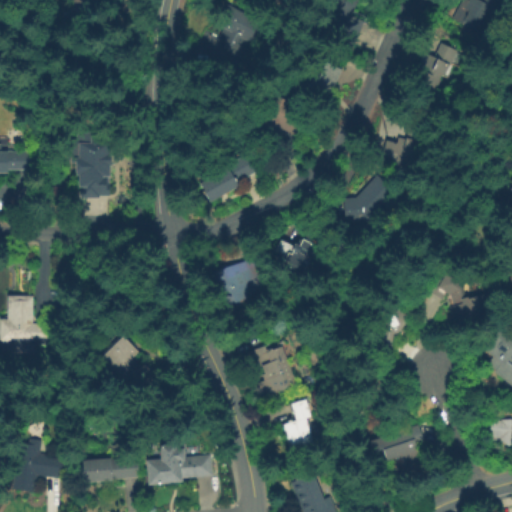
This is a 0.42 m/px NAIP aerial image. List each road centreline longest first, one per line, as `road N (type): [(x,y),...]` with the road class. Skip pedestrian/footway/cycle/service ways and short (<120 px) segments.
road 1 (residential): [(407,0),(360,109),(314,173),(235,220),(168,234)]
road 2 (tertiary): [(168,234),(184,299),(234,423),(252,511)]
road 3 (tertiary): [(163,0),(158,107),(168,234)]
road 4 (residential): [(0,231),(168,234)]
road 5 (residential): [(428,362),(473,490)]
